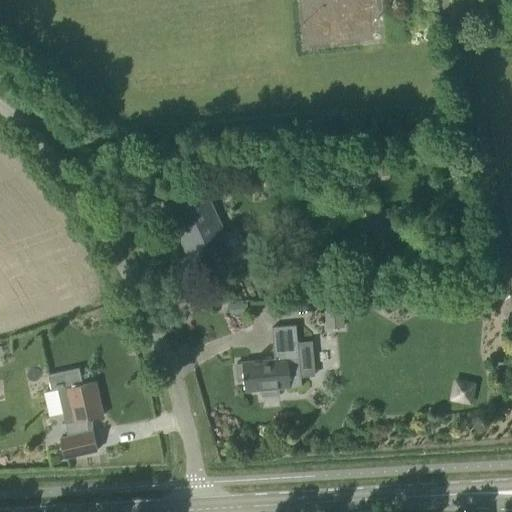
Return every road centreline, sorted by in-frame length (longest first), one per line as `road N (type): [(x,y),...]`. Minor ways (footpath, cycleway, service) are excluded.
road 1 (unclassified): [(202,509),(185,418),(133,288),(65,172),(0,114)]
road 2 (secondary): [(202,509),(511,494)]
